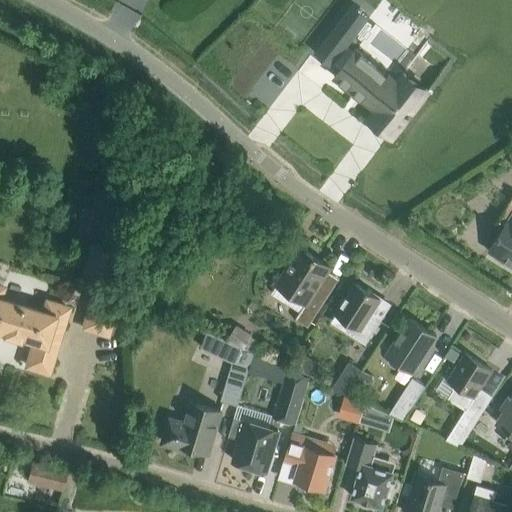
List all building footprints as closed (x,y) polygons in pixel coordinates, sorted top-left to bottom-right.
[(335,24),(314,52),(333,66),(335,63),(342,68),(335,77),(376,108),(367,119),(392,138),(429,90),(404,71),(397,79),(389,73),(389,72),(388,71),(387,72),(362,53),(363,52),(362,52),(361,52),(357,49),(356,49),(349,44),(353,38),(335,24)] [(492,231),(498,236),(489,251),(511,265),(511,205),(508,203),(489,232),(490,233),(492,231)] [(102,214),(99,237),(118,240),(122,217),(102,214)] [(301,248),(277,285),(305,303),(295,318),(308,327),(333,289),(321,281),(330,267),(301,248)] [(103,252),(100,264),(113,267),(116,255),(103,252)] [(98,276),(93,293),(82,328),(107,336),(119,300),(111,298),(116,281),(98,276)] [(346,300),(337,313),(348,321),(343,329),(366,344),(371,336),(382,319),(381,318),(379,321),(369,314),(380,298),(371,292),(372,290),(368,288),(367,290),(356,283),(346,300)] [(0,330),(5,332),(5,333),(19,337),(19,336),(34,341),(26,366),(48,372),(68,308),(46,301),(43,312),(0,299),(0,295),(3,287),(0,286),(0,330)] [(398,367),(402,365),(417,374),(428,356),(425,353),(437,335),(410,318),(386,355),(389,357),(389,361),(391,365),(394,367),(398,367)] [(230,337),(244,346),(251,335),(236,326),(230,337)] [(465,353),(454,370),(448,380),(452,383),(453,390),(448,398),(465,409),(446,439),(461,445),(493,395),(481,387),(492,370),(465,353)] [(251,363),(248,371),(260,374),(265,359),(253,355),(251,363)] [(349,361),(333,387),(347,393),(355,381),(362,371),(362,370),(349,361)] [(230,368),(221,400),(238,405),(247,376),(248,373),(230,368)] [(274,416),(295,423),(309,377),(288,370),(274,416)] [(362,371),(355,381),(367,387),(372,386),(375,380),(373,377),(362,371)] [(389,413),(404,420),(426,385),(412,377),(389,413)] [(504,441),(511,445),(511,396),(511,397),(508,395),(500,407),(504,409),(496,421),(510,431),(504,441)] [(356,401),(351,417),(358,419),(363,403),(356,401)] [(196,403),(190,423),(170,417),(163,439),(166,440),(168,445),(179,448),(184,445),(209,453),(222,411),(196,403)] [(366,405),(361,420),(388,429),(392,416),(366,405)] [(234,417),(229,436),(236,438),(240,439),(234,461),(238,462),(239,467),(250,470),(253,467),(266,471),(279,430),(234,417)] [(312,447),(314,439),(292,432),(284,459),(299,464),(295,479),(309,484),(310,487),(313,489),(316,490),(319,489),(321,487),(325,489),(336,454),(312,447)] [(363,500),(363,501),(372,503),(383,506),(386,496),(391,498),(395,484),(390,482),(393,472),(371,465),(378,444),(354,436),(346,463),(361,468),(359,474),(356,482),(357,482),(352,497),(363,500)] [(467,477),(481,481),(488,459),(474,453),(467,477)] [(27,480),(39,483),(63,488),(68,468),(31,460),(27,480)] [(418,474),(406,511),(438,511),(442,498),(455,502),(464,472),(443,466),(442,467),(423,461),(419,475),(418,474)] [(468,511),(506,511),(509,505),(494,501),(497,490),(477,484),(468,511)]
